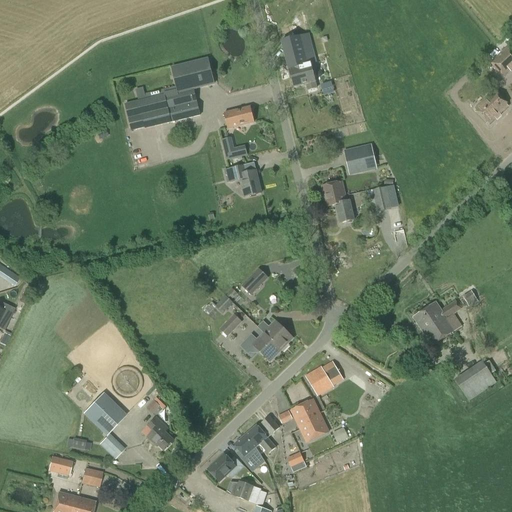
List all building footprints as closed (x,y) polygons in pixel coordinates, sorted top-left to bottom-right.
[(317,88),(311,65),(316,63),(309,34),(299,36),(299,37),(281,41),(288,69),(293,88),(306,85),(307,91),(317,88)] [(502,78),(511,69),(511,51),(507,47),(489,63),(502,78)] [(194,89),(212,84),(207,60),(173,68),(177,87),(179,92),(194,89)] [(324,96),(333,93),(330,82),(320,85),(324,96)] [(194,90),(194,89),(179,92),(177,87),(163,91),(164,93),(137,99),(138,101),(125,105),(131,132),(145,129),(145,130),(200,116),(194,90)] [(138,96),(146,94),(145,88),(137,90),(138,96)] [(491,123),(508,107),(493,92),(476,108),(491,123)] [(228,130),(254,123),(250,107),(224,113),(228,130)] [(231,135),(225,144),(233,149),(239,140),(231,135)] [(349,176),(377,170),(371,145),(344,151),(349,176)] [(238,149),(227,152),(229,160),(240,157),(238,149)] [(256,171),(254,163),(230,169),(233,182),(240,180),(244,198),(261,194),(256,171)] [(344,198),(345,197),(342,182),(322,187),(326,207),(335,205),(336,205),(336,202),(339,201),(338,199),(344,198)] [(377,213),(391,210),(386,187),(372,190),(377,213)] [(336,205),(335,205),(340,224),(354,221),(350,201),(346,202),(345,197),(344,198),(338,199),(339,201),(336,202),(336,205)] [(251,296),(268,279),(258,269),(241,287),(251,296)] [(28,301),(33,290),(27,287),(21,298),(28,301)] [(468,303),(475,299),(475,298),(471,291),(463,296),(468,303)] [(223,314),(233,303),(225,296),(215,306),(223,314)] [(453,315),(461,310),(455,301),(441,311),(436,303),(413,318),(432,347),(462,327),(453,315)] [(215,307),(211,303),(208,306),(208,305),(204,310),(209,314),(215,307)] [(227,338),(242,323),(234,315),(219,330),(227,338)] [(263,333),(281,351),(293,339),(275,321),(263,333)] [(4,333),(0,344),(0,349),(5,351),(10,335),(4,333)] [(270,363),(281,351),(263,333),(252,345),(270,363)] [(414,339),(403,347),(408,355),(419,347),(414,339)] [(469,402),(496,383),(482,362),(454,380),(469,402)] [(339,381),(330,365),(323,370),(321,367),(305,376),(318,397),(334,388),(332,385),(339,381)] [(105,437),(126,416),(103,394),(82,415),(105,437)] [(306,443),(329,433),(313,400),(293,410),(299,424),(298,425),(306,443)] [(152,415),(160,407),(153,401),(146,409),(152,415)] [(289,410),(279,416),(283,424),(294,418),(289,410)] [(254,442),(258,447),(260,446),(268,455),(275,448),(267,439),(279,428),(270,417),(257,427),(256,426),(243,437),(249,445),(254,442)] [(164,452),(174,441),(165,433),(168,429),(156,418),(148,426),(153,431),(147,438),(153,443),(154,442),(164,452)] [(337,444),(348,439),(344,429),(332,434),(337,444)] [(114,460),(124,450),(109,435),(99,446),(114,460)] [(245,458),(258,447),(254,442),(249,445),(243,437),(234,445),(245,458)] [(86,442),(73,439),(72,449),(84,451),(86,442)] [(305,467),(303,462),(300,454),(287,459),(291,467),(295,466),(297,470),(305,467)] [(219,483),(235,467),(224,455),(208,470),(219,483)] [(72,465),(53,460),(50,474),(69,478),(72,465)] [(99,489),(102,474),(78,468),(74,483),(99,489)] [(254,487),(239,482),(238,484),(229,483),(226,494),(248,502),(248,501),(260,506),(264,494),(260,493),(261,490),(253,488),(254,487)] [(77,499),(77,498),(58,493),(53,511),(72,511),(74,506),(79,507),(81,500),(77,499)] [(74,506),(72,511),(92,511),(94,503),(77,498),(77,499),(81,500),(79,507),(74,506)]
